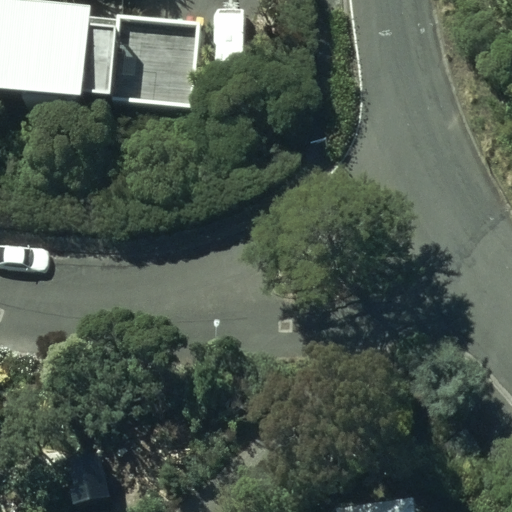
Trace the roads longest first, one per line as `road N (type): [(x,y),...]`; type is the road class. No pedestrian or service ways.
road 1 (residential): [(452,225),(339,270),(101,291),(0,278)]
road 2 (residential): [(389,0),(400,83),(452,225)]
